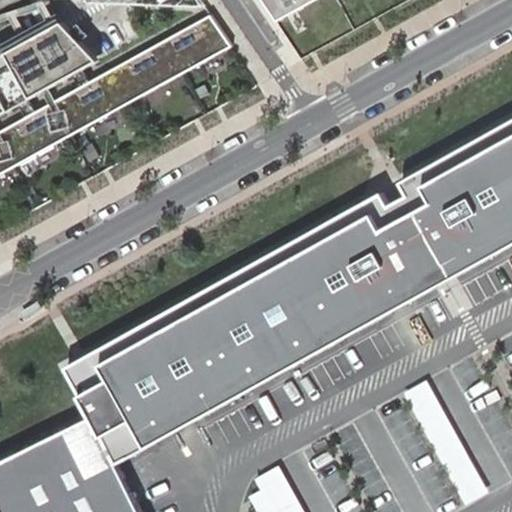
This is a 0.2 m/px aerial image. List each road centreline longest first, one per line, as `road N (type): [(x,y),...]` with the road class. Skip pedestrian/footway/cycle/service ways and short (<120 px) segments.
road 1 (unclassified): [(0,295),(312,122)]
road 2 (unclassified): [(312,122),(511,11)]
road 3 (residential): [(231,0),(312,122)]
